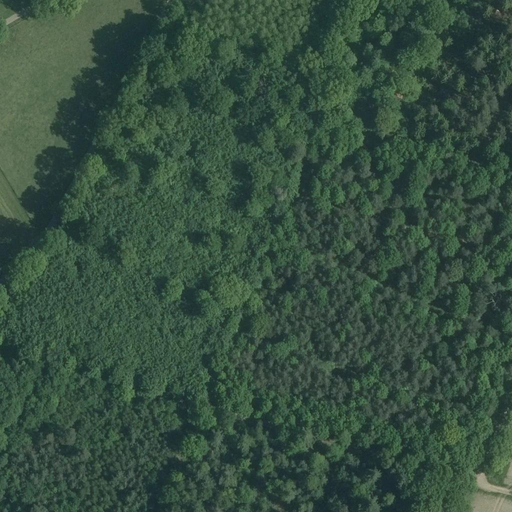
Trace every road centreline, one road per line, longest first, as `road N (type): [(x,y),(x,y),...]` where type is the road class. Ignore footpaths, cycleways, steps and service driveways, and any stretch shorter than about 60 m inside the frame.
road 1 (track): [(0,348),(477,482),(511,394)]
road 2 (unclassified): [(0,284),(38,244),(172,0)]
